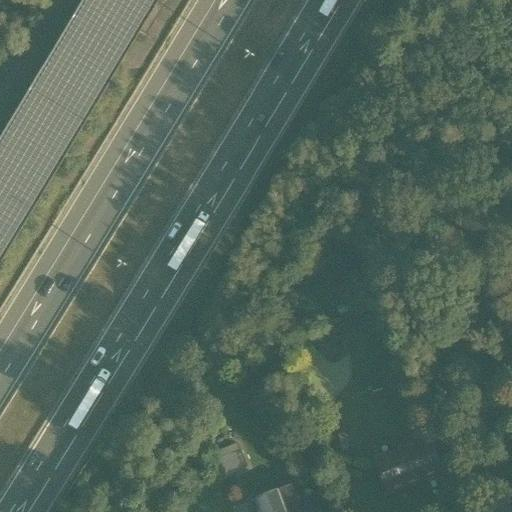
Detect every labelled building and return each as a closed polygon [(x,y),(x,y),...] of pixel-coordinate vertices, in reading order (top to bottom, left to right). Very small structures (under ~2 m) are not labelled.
[(466,175),(487,167),(478,145),(446,157),(449,164),(439,168),(435,159),(422,164),(430,184),(454,174),(452,169),(462,165),(466,175)] [(356,210),(375,257),(409,244),(407,241),(415,238),(405,215),(397,219),(384,188),(365,197),(368,205),(356,210)] [(333,220),(352,258),(361,254),(350,230),(352,228),(346,214),(333,220)] [(399,287),(420,291),(423,277),(402,273),(399,287)] [(387,494),(443,472),(430,437),(374,458),(387,494)] [(224,478),(246,470),(240,450),(217,458),(224,478)] [(301,511),(291,484),(247,502),(250,511),(301,511)]
